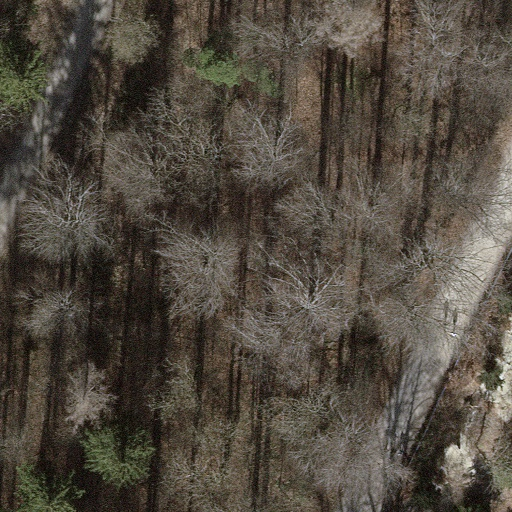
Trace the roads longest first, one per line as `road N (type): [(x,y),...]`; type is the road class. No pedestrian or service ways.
road 1 (track): [(511,193),(360,511)]
road 2 (track): [(0,226),(98,0)]
